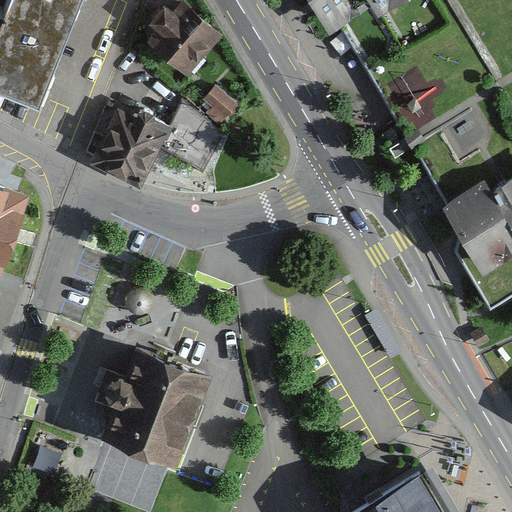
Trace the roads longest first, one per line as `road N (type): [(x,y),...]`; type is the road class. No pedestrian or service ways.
road 1 (primary): [(511,457),(344,173)]
road 2 (unknown): [(225,215),(280,424),(324,511)]
road 3 (residential): [(86,182),(0,454)]
road 4 (residential): [(344,173),(268,209),(204,216),(86,182)]
road 5 (primary): [(344,173),(237,0)]
